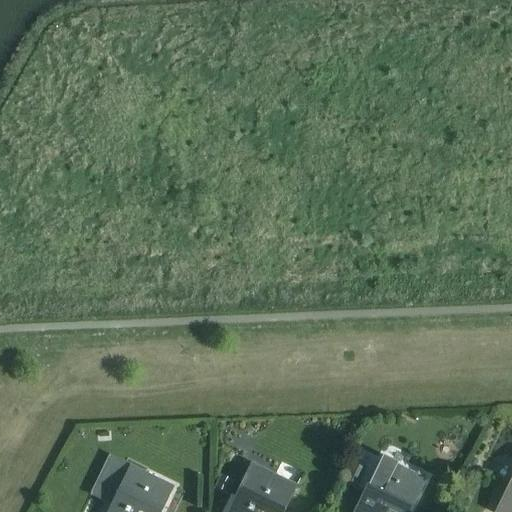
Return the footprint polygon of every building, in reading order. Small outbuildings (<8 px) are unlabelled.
[(407,511),(424,479),(381,459),(379,462),(357,452),(345,478),(367,488),(355,511),(384,511),(387,507),(398,511),(407,511)] [(231,496),(227,504),(223,511),(260,511),(282,511),(296,485),(251,464),(235,497),(231,496)] [(130,466),(107,511),(137,511),(141,504),(156,511),(160,511),(173,486),(130,466)] [(212,489),(225,495),(232,481),(219,475),(212,489)] [(511,511),(511,477),(504,495),(495,511),(511,511)]
